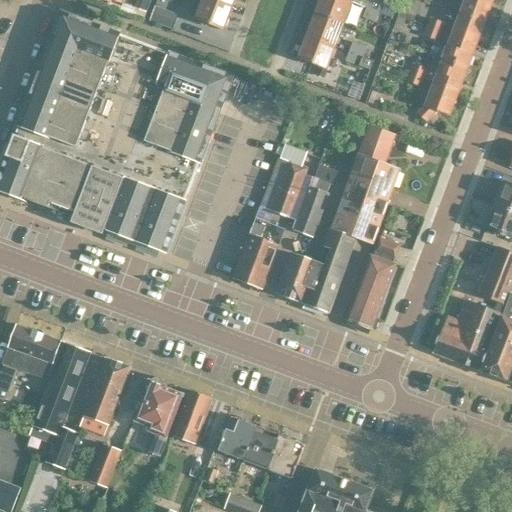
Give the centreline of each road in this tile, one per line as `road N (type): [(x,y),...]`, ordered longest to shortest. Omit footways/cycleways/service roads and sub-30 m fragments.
road 1 (tertiary): [(375,395),(0,254)]
road 2 (residential): [(375,395),(511,46)]
road 3 (residential): [(0,121),(43,0)]
